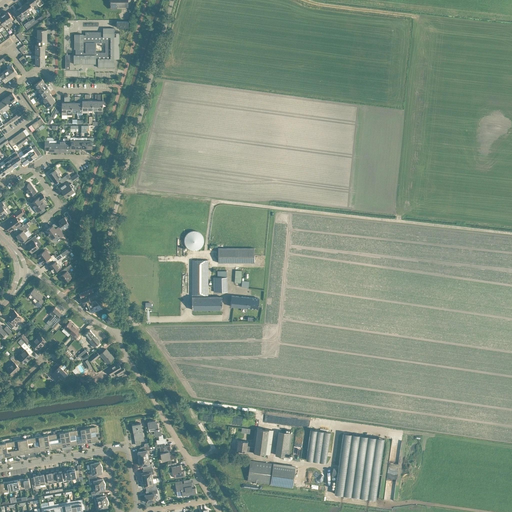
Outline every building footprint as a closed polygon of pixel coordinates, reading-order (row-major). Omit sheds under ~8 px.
[(39,6),(34,0),(27,0),(28,1),(32,7),(35,5),(37,8),(39,6)] [(32,7),(28,1),(24,4),(29,12),(31,10),(34,13),(36,12),(32,7)] [(29,12),(24,4),(19,8),(24,15),(29,12)] [(24,15),(19,8),(15,11),(17,15),(16,16),(20,22),(22,21),(20,18),(24,15)] [(8,12),(3,15),(11,27),(13,25),(10,21),(13,19),(8,12)] [(11,27),(3,15),(0,17),(0,20),(2,24),(4,26),(7,24),(10,29),(12,28),(11,27)] [(98,62),(98,67),(114,67),(114,59),(119,59),(119,33),(114,33),(114,28),(103,28),(103,33),(101,33),(101,32),(85,32),(85,34),(74,34),(74,49),(75,49),(76,55),(74,55),(74,64),(96,64),(96,62),(98,62)] [(12,65),(8,68),(13,76),(17,73),(12,65)] [(9,79),(13,76),(8,68),(3,71),(9,79)] [(5,82),(9,79),(3,71),(0,73),(0,75),(3,80),(5,82)] [(42,79),(34,84),(37,89),(45,83),(42,79)] [(48,87),(45,83),(37,89),(40,93),(48,87)] [(51,91),(48,87),(40,93),(43,97),(49,92),(51,91)] [(52,97),(49,92),(43,97),(41,98),(44,102),(52,97)] [(18,101),(12,93),(8,96),(14,104),(18,101)] [(14,104),(8,96),(4,99),(10,107),(14,104)] [(55,101),(52,97),(44,102),(47,106),(55,101)] [(10,107),(4,99),(0,101),(5,110),(10,107)] [(54,151),(54,140),(45,140),(45,150),(49,150),(49,151),(54,151)] [(34,159),(41,154),(35,146),(28,151),(34,159)] [(34,159),(28,151),(26,148),(22,151),(24,154),(30,162),(34,159)] [(19,164),(13,157),(12,155),(10,154),(8,158),(15,167),(19,164)] [(19,164),(23,161),(20,157),(17,154),(13,157),(19,164)] [(25,165),(30,162),(24,154),(20,157),(23,161),(25,165)] [(15,167),(8,158),(8,157),(3,160),(5,163),(11,170),(15,167)] [(6,173),(11,170),(5,163),(1,166),(6,173)] [(59,180),(61,183),(67,179),(65,176),(61,178),(55,170),(48,175),(55,183),(59,180)] [(36,191),(31,184),(30,182),(27,184),(25,181),(19,186),(21,189),(24,186),(28,192),(26,193),(26,194),(26,195),(27,196),(28,196),(30,195),(36,191)] [(74,186),(74,184),(72,182),(70,184),(67,181),(58,188),(62,193),(63,192),(66,197),(75,190),(73,187),(74,186)] [(31,203),(33,206),(32,207),(36,212),(39,210),(46,205),(42,200),(45,198),(43,195),(40,197),(40,196),(31,203)] [(18,217),(24,213),(21,209),(15,213),(18,217)] [(73,220),(70,217),(66,211),(64,213),(65,216),(58,221),(64,229),(70,225),(70,226),(73,224),(73,220)] [(9,221),(5,224),(10,231),(13,229),(14,229),(15,228),(14,228),(20,224),(16,217),(11,220),(9,222),(9,221)] [(31,234),(27,228),(29,226),(27,223),(24,225),(19,229),(18,229),(20,232),(16,235),(21,242),(31,234)] [(64,234),(58,226),(55,228),(53,225),(46,230),(52,238),(56,235),(58,238),(64,234)] [(185,238),(185,240),(185,242),(186,244),(186,245),(188,247),(189,248),(191,249),(193,249),(195,250),(196,249),(198,249),(200,248),(201,247),(203,245),(203,244),(204,242),(204,240),(204,238),(204,236),(203,235),(202,233),(200,232),(199,231),(197,231),(195,230),(194,230),(192,231),(190,231),(189,232),(187,233),(186,235),(185,236),(185,238)] [(42,245),(35,235),(27,241),(29,244),(27,245),(32,252),(42,245)] [(218,248),(218,251),(218,262),(254,262),(254,248),(218,248)] [(37,255),(42,262),(45,260),(47,263),(52,259),(55,258),(53,254),(50,256),(48,253),(47,254),(45,250),(37,255)] [(58,260),(62,257),(65,255),(63,252),(60,254),(55,258),(52,259),(54,262),(49,266),(53,272),(60,267),(57,263),(60,262),(58,260)] [(208,296),(208,280),(208,260),(192,260),(192,309),(222,310),(222,297),(208,296)] [(69,274),(71,272),(68,268),(72,266),(70,264),(60,271),(62,274),(60,276),(64,282),(71,277),(69,274)] [(227,277),(227,270),(217,271),(217,277),(213,277),(214,291),(227,291),(227,277)] [(81,297),(88,294),(99,290),(105,287),(104,284),(92,289),(92,288),(79,294),(81,297)] [(41,298),(43,296),(34,288),(28,295),(36,303),(35,304),(38,307),(44,301),(41,298)] [(101,295),(99,290),(88,294),(90,300),(101,295)] [(90,300),(88,294),(81,297),(83,303),(84,305),(85,305),(87,309),(92,307),(90,302),(91,302),(90,300)] [(258,309),(259,298),(231,295),(230,306),(258,309)] [(49,319),(49,320),(47,322),(51,325),(50,325),(53,327),(58,322),(54,318),(56,316),(58,317),(61,313),(55,307),(49,313),(52,316),(49,319)] [(10,319),(6,323),(11,329),(16,325),(15,324),(21,317),(14,310),(10,314),(10,315),(8,317),(10,319)] [(72,337),(75,339),(80,334),(77,331),(79,329),(73,324),(69,321),(64,327),(73,335),(72,337)] [(0,324),(0,336),(0,337),(4,333),(7,336),(11,331),(6,326),(4,328),(0,324)] [(100,342),(90,329),(85,333),(91,339),(89,341),(94,347),(100,342)] [(22,334),(20,337),(26,343),(29,340),(22,334)] [(40,335),(31,343),(38,350),(47,342),(40,335)] [(30,354),(33,351),(21,339),(18,342),(24,349),(22,351),(22,352),(18,356),(25,363),(28,360),(32,356),(30,354)] [(83,351),(89,345),(86,342),(80,348),(83,351)] [(114,358),(106,349),(100,354),(108,363),(114,358)] [(100,355),(97,352),(89,359),(92,362),(100,355)] [(15,372),(20,368),(18,366),(21,363),(14,356),(11,359),(14,362),(7,369),(13,375),(14,375),(16,373),(15,372)] [(63,369),(67,366),(60,359),(47,372),(56,381),(60,377),(61,379),(67,374),(63,369)] [(87,359),(84,361),(88,370),(92,367),(87,359)] [(123,366),(123,367),(121,368),(118,363),(107,369),(112,377),(117,374),(118,376),(126,371),(123,366)] [(155,434),(156,435),(157,435),(158,435),(161,435),(160,429),(159,429),(158,426),(157,426),(157,423),(156,423),(155,420),(148,422),(149,431),(154,430),(155,433),(155,434)] [(133,431),(134,434),(135,441),(136,444),(137,445),(140,445),(140,447),(141,447),(140,441),(144,440),(141,423),(132,424),(133,429),(134,430),(133,431)] [(98,436),(96,436),(96,431),(97,431),(96,426),(85,428),(86,434),(88,443),(98,441),(98,436)] [(88,443),(86,434),(85,428),(75,430),(76,435),(81,434),(82,438),(76,439),(77,444),(88,443)] [(247,446),(248,442),(248,441),(237,440),(236,450),(270,454),(273,430),(257,428),(254,447),(247,446)] [(310,429),(306,459),(326,462),(330,432),(310,429)] [(76,439),(76,435),(75,430),(64,432),(65,434),(67,446),(77,444),(76,439)] [(288,457),(291,435),(292,432),(281,431),(278,455),(288,457)] [(67,446),(65,434),(64,432),(54,434),(56,448),(67,446)] [(335,493),(375,499),(384,439),(343,433),(338,468),(333,468),(332,476),(337,476),(335,493)] [(56,448),(54,434),(43,436),(46,450),(56,448)] [(46,450),(43,436),(33,438),(34,442),(34,447),(35,452),(46,450)] [(35,452),(34,447),(29,448),(28,443),(34,442),(33,438),(22,440),(25,454),(35,452)] [(25,454),(22,440),(12,441),(13,446),(18,445),(19,450),(14,451),(14,456),(25,454)] [(14,456),(14,451),(8,452),(7,447),(13,446),(12,441),(1,443),(4,458),(14,456)] [(164,443),(157,444),(156,444),(156,448),(160,447),(161,453),(160,453),(162,461),(170,459),(177,457),(175,452),(172,453),(170,445),(165,446),(165,443),(164,443)] [(149,450),(148,446),(145,446),(141,447),(140,447),(141,451),(138,451),(138,453),(137,455),(138,458),(148,457),(147,450),(149,450)] [(149,464),(148,457),(138,458),(139,463),(140,464),(141,466),(144,465),(144,469),(145,469),(152,467),(152,463),(149,464)] [(88,462),(90,469),(102,467),(101,463),(100,463),(100,462),(93,463),(93,461),(88,462)] [(278,464),(250,461),(247,480),(275,484),(293,487),(296,467),(278,464)] [(177,465),(176,462),(168,464),(169,472),(172,471),(173,473),(174,473),(175,478),(185,476),(184,470),(182,470),(181,464),(177,465)] [(80,479),(78,471),(78,470),(75,470),(75,468),(72,468),(72,467),(69,467),(69,469),(71,478),(76,477),(77,480),(80,479)] [(102,467),(90,469),(91,474),(88,475),(89,478),(95,477),(95,474),(102,472),(102,471),(102,467)] [(153,467),(152,467),(145,469),(146,472),(141,473),(142,480),(153,478),(152,474),(154,474),(153,467)] [(71,478),(69,469),(67,469),(67,468),(64,468),(65,472),(62,472),(63,480),(64,482),(69,481),(68,479),(71,478)] [(48,482),(47,475),(44,476),(44,473),(41,474),(41,472),(38,473),(38,474),(40,484),(45,483),(45,485),(49,484),(48,482)] [(40,484),(38,474),(36,475),(36,473),(33,474),(34,478),(31,478),(33,488),(36,487),(35,485),(40,484)] [(96,480),(95,477),(89,478),(89,481),(92,481),(93,486),(105,484),(104,480),(103,480),(103,478),(96,480)] [(156,483),(156,478),(153,478),(142,480),(143,488),(148,487),(149,490),(157,489),(156,483)] [(195,487),(194,487),(193,487),(192,482),(182,483),(181,480),(175,482),(176,482),(176,484),(175,485),(178,496),(196,493),(195,487)] [(105,488),(105,484),(93,486),(94,491),(91,492),(92,495),(98,494),(98,491),(105,489),(105,488)] [(157,489),(149,490),(146,491),(147,491),(148,494),(145,495),(146,502),(156,500),(155,496),(156,496),(156,493),(158,493),(157,489)] [(99,497),(98,494),(92,495),(92,498),(95,497),(96,503),(108,500),(107,497),(106,497),(106,495),(99,497)] [(85,509),(84,505),(83,499),(76,500),(77,511),(83,510),(83,509),(85,509)] [(108,505),(108,500),(96,503),(97,510),(101,510),(101,507),(108,506),(108,505)]
